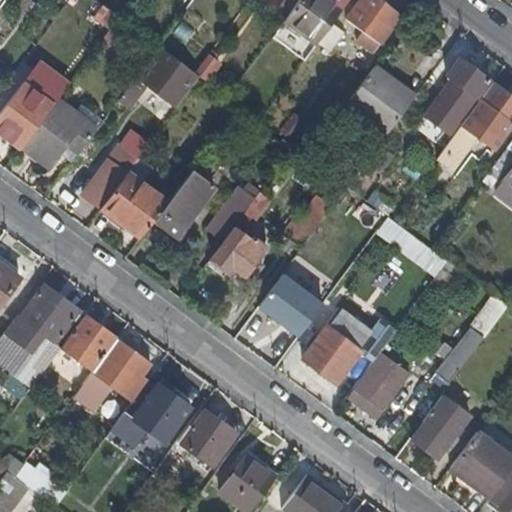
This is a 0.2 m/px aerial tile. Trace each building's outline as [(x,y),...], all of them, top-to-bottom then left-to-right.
[(346,3),(341,0),(300,0),(283,24),(314,47),(346,3)] [(396,19),(371,0),(361,0),(344,23),(359,35),(352,44),(368,56),(396,19)] [(118,18),(102,6),(93,18),(109,30),(118,18)] [(314,47),(283,24),(272,38),(304,61),(314,47)] [(208,54),(193,74),(208,85),(222,65),(208,54)] [(151,57),(110,113),(122,123),(140,100),(160,115),(185,82),(151,57)] [(452,115),(458,120),(485,85),(456,62),(444,79),(455,88),(445,100),(457,109),(452,115)] [(386,136),(413,100),(373,69),(347,106),(386,136)] [(0,135),(20,150),(52,106),(22,82),(0,111),(0,135)] [(511,131),(511,105),(493,91),(469,123),(500,147),(511,131)] [(96,132),(55,102),(52,106),(20,150),(49,172),(66,149),(77,157),(96,132)] [(386,136),(347,106),(341,113),(382,143),(386,136)] [(295,114),(278,137),(307,159),(317,146),(300,133),(308,123),(295,114)] [(449,144),(459,131),(436,115),(427,128),(449,144)] [(475,143),(459,131),(449,144),(431,168),(448,180),(475,143)] [(511,142),(487,177),(496,183),(511,161),(511,169),(494,194),(511,206),(511,142)] [(81,196),(99,210),(138,160),(119,145),(81,196)] [(138,160),(99,210),(139,240),(152,223),(166,204),(141,185),(152,170),(138,160)] [(166,204),(152,223),(172,236),(210,185),(191,171),(166,204)] [(247,182),(228,206),(240,216),(241,217),(259,193),(260,192),(247,182)] [(269,200),(259,193),(241,217),(210,258),(227,271),(230,267),(249,281),(261,266),(256,262),(261,255),(260,254),(265,246),(253,237),(251,240),(242,234),(251,222),(252,223),(269,200)] [(286,241),(301,251),(332,210),(317,199),(286,241)] [(363,202),(353,215),(371,230),(381,217),(363,202)] [(222,240),(240,216),(228,206),(210,231),(222,240)] [(419,225),(411,236),(432,252),(440,241),(419,225)] [(387,294),(403,273),(389,263),(373,284),(387,294)] [(0,266),(0,308),(20,281),(0,266)] [(23,319),(20,317),(4,338),(34,360),(49,340),(61,350),(85,318),(45,289),(23,319)] [(485,337),(508,305),(492,294),(469,325),(485,337)] [(266,298),(246,325),(259,334),(278,308),(266,298)] [(117,342),(85,318),(61,350),(60,352),(92,376),(117,342)] [(327,328),(303,361),(335,385),(359,353),(357,351),(366,339),(339,318),(330,330),(327,328)] [(365,350),(375,357),(393,333),(383,326),(365,350)] [(435,375),(447,384),(481,339),(469,330),(452,352),(444,345),(436,355),(445,362),(435,375)] [(150,367),(117,342),(92,376),(84,386),(117,410),(118,411),(131,392),(126,389),(132,381),(137,385),(144,376),(150,367)] [(411,376),(382,353),(354,390),(383,413),(411,376)] [(126,414),(150,381),(144,376),(137,385),(132,381),(126,389),(131,392),(118,411),(117,410),(102,430),(110,436),(112,433),(126,414)] [(126,414),(112,433),(136,451),(149,433),(166,445),(191,412),(158,388),(135,420),(126,414)] [(383,413),(354,390),(346,400),(376,422),(383,413)] [(468,420),(441,399),(409,440),(435,459),(448,441),(451,443),(468,420)] [(203,411),(179,444),(214,470),(238,437),(203,411)] [(511,468),(511,459),(477,433),(449,470),(489,500),(511,469),(511,468)] [(63,459),(42,444),(27,464),(17,479),(26,485),(56,508),(62,500),(50,492),(55,482),(59,472),(63,459)] [(8,451),(0,461),(0,466),(6,470),(17,479),(27,464),(8,451)] [(255,509),(277,480),(248,458),(226,488),(255,509)] [(511,511),(511,469),(489,500),(487,502),(499,511),(511,511)] [(17,479),(6,470),(0,477),(0,511),(18,511),(26,501),(18,495),(26,485),(17,479)] [(344,511),(305,483),(284,511),(344,511)]
